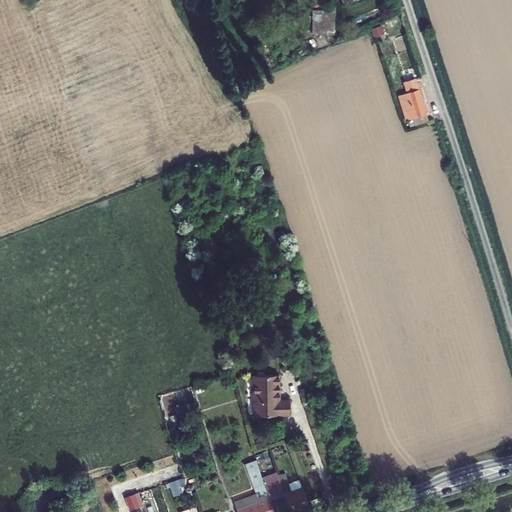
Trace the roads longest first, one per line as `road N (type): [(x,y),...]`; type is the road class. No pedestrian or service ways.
road 1 (unclassified): [(511,330),(407,0)]
road 2 (primary): [(511,466),(370,511)]
